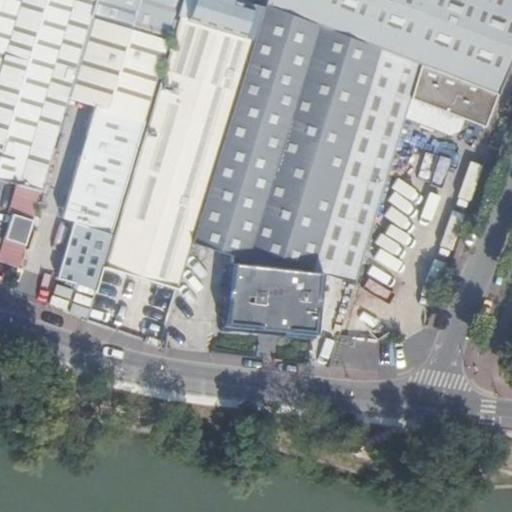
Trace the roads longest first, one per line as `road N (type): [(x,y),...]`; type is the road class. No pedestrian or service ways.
road 1 (tertiary): [(430,401),(184,370),(0,320)]
road 2 (residential): [(430,401),(511,192)]
